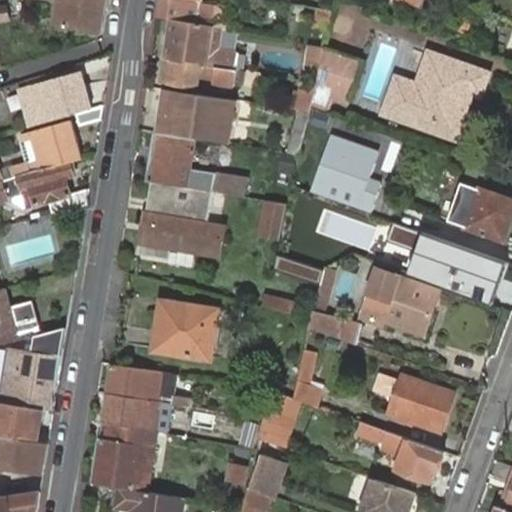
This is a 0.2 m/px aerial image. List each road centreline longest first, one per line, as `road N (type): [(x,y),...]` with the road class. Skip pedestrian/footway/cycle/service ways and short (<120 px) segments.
road 1 (residential): [(62,511),(143,0)]
road 2 (residential): [(511,379),(463,511)]
